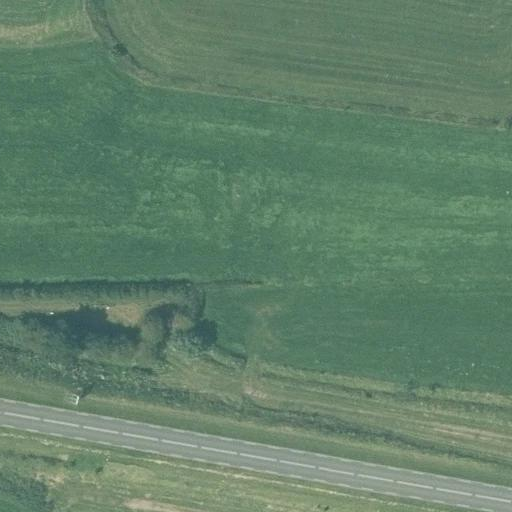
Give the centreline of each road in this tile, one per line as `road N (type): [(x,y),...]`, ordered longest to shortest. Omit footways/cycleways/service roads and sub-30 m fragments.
road 1 (primary): [(0,416),(511,505)]
road 2 (track): [(511,442),(249,394),(248,362)]
road 3 (track): [(71,492),(192,511)]
